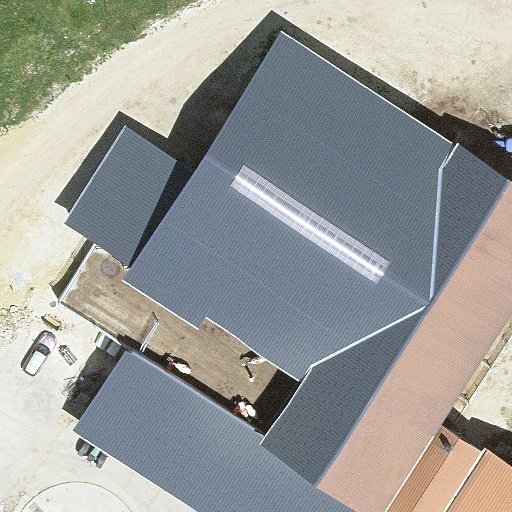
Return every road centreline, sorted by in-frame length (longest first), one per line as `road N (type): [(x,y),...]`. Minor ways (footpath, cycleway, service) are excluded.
road 1 (track): [(320,0),(202,40),(57,135),(27,269),(19,403),(0,395)]
road 2 (unclassified): [(19,403),(155,511)]
